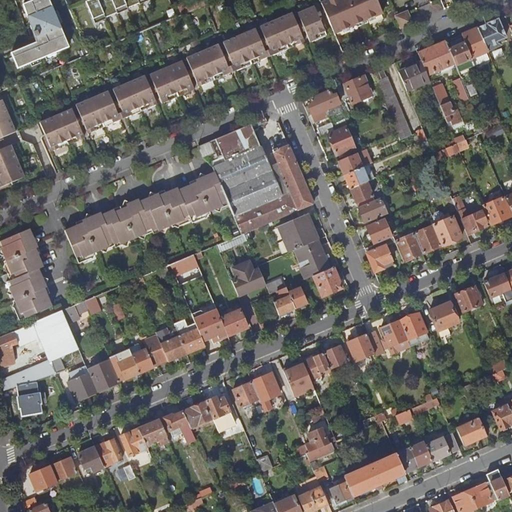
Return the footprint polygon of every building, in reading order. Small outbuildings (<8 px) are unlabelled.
[(38,40),(10,52),(18,70),(70,48),(49,0),(31,0),(32,1),(23,4),(38,40)] [(139,1),(140,0),(92,0),(85,3),(93,20),(103,16),(105,19),(117,14),(115,11),(126,6),(128,9),(140,4),(139,1)] [(191,0),(178,6),(182,15),(205,5),(203,0),(191,0)] [(328,0),(321,3),(334,34),(366,21),(382,14),(376,0),(328,0)] [(298,14),(310,43),(326,36),(314,7),(298,14)] [(393,13),(400,29),(413,23),(409,12),(408,10),(397,14),(396,12),(393,13)] [(260,27),(272,56),(304,43),(292,14),(260,27)] [(476,29),(487,53),(497,48),(495,44),(506,39),(497,20),(476,29)] [(223,43),(235,72),(268,58),(255,29),(223,43)] [(461,36),(471,60),(487,54),(487,53),(476,29),(461,36)] [(445,43),(454,65),(462,85),(469,101),(471,105),(479,102),(469,76),(470,76),(468,71),(474,68),(471,60),(461,36),(445,43)] [(417,54),(421,64),(427,77),(454,65),(445,43),(417,54)] [(186,58),(199,87),(231,74),(218,45),(186,58)] [(150,76),(162,104),(195,90),(183,62),(150,76)] [(398,73),(406,92),(429,82),(427,77),(421,64),(398,73)] [(113,90),(125,118),(157,105),(145,76),(113,90)] [(336,89),(341,100),(348,97),(352,105),(372,97),(367,86),(364,87),(361,78),(336,89)] [(386,110),(398,137),(400,142),(411,137),(386,78),(375,83),(386,110)] [(431,86),(447,125),(451,123),(452,126),(461,122),(456,111),(453,113),(440,82),(431,86)] [(455,88),(462,104),(469,101),(462,85),(455,88)] [(76,105),(88,134),(120,120),(108,91),(76,105)] [(308,107),(312,116),(312,117),(339,105),(335,96),(331,97),(329,92),(310,100),(312,105),(308,107)] [(0,100),(0,139),(15,132),(2,100),(0,100)] [(40,123),(52,151),(84,138),(72,109),(40,123)] [(479,124),(483,134),(499,127),(495,117),(479,124)] [(319,129),(322,137),(352,124),(349,118),(332,125),(331,123),(319,129)] [(216,143),(224,162),(260,147),(252,129),(259,126),(260,128),(267,125),(265,119),(210,143),(215,154),(209,156),(212,163),(218,160),(212,145),(216,143)] [(452,126),(454,131),(463,127),(461,122),(452,126)] [(478,136),(481,143),(505,133),(502,126),(499,127),(483,134),(478,136)] [(327,136),(336,157),(354,149),(345,128),(327,136)] [(416,134),(420,144),(426,141),(422,130),(416,133),(416,134)] [(454,141),(455,145),(465,141),(466,141),(464,136),(453,140),(454,141)] [(426,141),(420,144),(419,144),(415,146),(417,150),(421,149),(420,147),(427,143),(426,141)] [(465,141),(455,145),(458,151),(459,152),(461,151),(460,149),(467,146),(465,141)] [(204,145),(209,157),(211,163),(212,163),(209,156),(215,154),(210,143),(204,145)] [(421,149),(425,158),(432,155),(427,143),(420,147),(421,149)] [(0,149),(0,187),(24,177),(11,145),(0,149)] [(198,148),(203,159),(209,157),(204,145),(198,148)] [(436,154),(438,158),(446,154),(447,155),(458,151),(455,145),(449,148),(436,154)] [(216,173),(215,173),(221,186),(239,228),(240,228),(243,235),(244,235),(313,205),(288,147),(274,154),(278,163),(269,167),(260,148),(214,167),(216,173)] [(356,155),(338,162),(344,176),(362,169),(356,155)] [(344,176),(350,190),(366,183),(374,180),(368,166),(362,169),(344,176)] [(215,173),(215,172),(201,178),(202,181),(177,191),(177,189),(152,199),(151,197),(139,202),(138,200),(126,206),(127,208),(115,213),(114,211),(102,216),(101,214),(88,219),(89,221),(64,231),(76,258),(80,256),(81,259),(88,256),(90,253),(106,246),(106,244),(111,242),(112,244),(117,242),(118,243),(144,232),(144,231),(149,229),(150,231),(156,229),(156,230),(173,223),(177,225),(184,222),(183,219),(188,217),(189,218),(194,216),(195,219),(202,216),(203,212),(221,205),(221,203),(227,201),(221,187),(221,186),(215,173)] [(350,190),(358,209),(369,204),(367,200),(372,198),(366,183),(350,190)] [(489,201),(488,203),(481,206),(482,208),(503,199),(500,192),(490,196),(489,198),(489,201)] [(456,211),(467,236),(474,233),(474,234),(483,230),(481,227),(486,225),(481,213),(469,218),(459,197),(451,200),(456,211)] [(442,202),(447,215),(456,211),(451,200),(450,198),(442,202)] [(482,208),(490,227),(511,218),(503,199),(482,208)] [(358,209),(364,224),(386,215),(379,200),(369,204),(358,209)] [(278,228),(284,242),(285,241),(291,253),(295,251),(317,242),(312,229),(311,229),(305,217),(278,228)] [(432,228),(440,248),(461,239),(452,219),(432,227),(432,228)] [(366,228),(373,246),(391,239),(383,220),(366,228)] [(413,236),(422,256),(440,248),(432,228),(413,236)] [(7,267),(11,275),(13,273),(16,279),(10,281),(12,286),(11,287),(18,304),(17,307),(20,314),(23,313),(25,318),(52,307),(41,282),(43,281),(38,269),(42,267),(32,243),(34,242),(29,230),(1,242),(3,247),(2,247),(9,263),(7,267)] [(406,236),(399,238),(400,241),(395,243),(404,263),(422,256),(413,236),(407,238),(406,236)] [(364,250),(374,274),(383,270),(393,265),(385,248),(395,243),(393,238),(391,239),(373,246),(364,250)] [(295,251),(301,266),(299,267),(305,281),(313,277),(329,270),(317,242),(295,251)] [(171,266),(174,274),(179,286),(185,283),(181,274),(197,267),(198,266),(193,256),(171,266)] [(237,279),(232,281),(238,297),(265,286),(259,270),(253,273),(249,263),(233,270),(237,279)] [(155,273),(158,281),(174,274),(171,266),(155,273)] [(181,274),(185,283),(201,277),(197,267),(181,274)] [(313,277),(321,298),(341,290),(333,269),(329,270),(313,277)] [(484,284),(490,299),(510,290),(504,276),(484,284)] [(133,282),(136,288),(145,284),(143,278),(133,282)] [(265,286),(269,296),(276,293),(285,289),(281,279),(265,286)] [(455,297),(463,315),(482,306),(474,288),(455,297)] [(276,293),(280,301),(273,304),(279,319),(287,316),(286,313),(294,310),(288,295),(285,289),(276,293)] [(288,295),(294,310),(306,305),(299,290),(288,295)] [(85,301),(89,310),(91,316),(100,312),(94,298),(85,301)] [(62,311),(68,324),(80,318),(79,315),(89,310),(85,301),(62,311)] [(111,306),(118,321),(127,317),(121,302),(111,306)] [(429,313),(438,334),(458,325),(450,305),(429,313)] [(62,311),(13,332),(19,345),(41,336),(51,361),(60,357),(78,349),(68,324),(62,311)] [(240,311),(220,319),(228,338),(247,329),(240,311)] [(399,323),(407,341),(410,348),(428,340),(426,334),(418,315),(399,323)] [(175,330),(186,355),(204,347),(199,334),(195,324),(186,328),(183,321),(173,325),(175,330)] [(381,331),(385,341),(388,349),(391,348),(397,345),(407,341),(399,323),(381,331)] [(156,335),(167,363),(186,355),(175,330),(168,333),(166,329),(155,334),(156,335)] [(0,337),(0,368),(0,370),(14,364),(10,337),(13,336),(12,332),(0,337)] [(367,336),(375,356),(376,358),(384,354),(375,333),(367,336)] [(144,341),(147,348),(144,350),(145,351),(141,352),(132,356),(140,374),(167,363),(156,335),(144,341)] [(348,344),(356,364),(358,363),(362,361),(375,356),(367,336),(348,344)] [(397,345),(400,352),(410,348),(407,341),(397,345)] [(129,347),(129,349),(132,356),(141,352),(137,344),(136,342),(129,345),(130,347),(129,347)] [(391,348),(394,355),(400,352),(397,345),(391,348)] [(323,354),(330,370),(350,361),(344,346),(323,354)] [(129,349),(109,358),(110,361),(120,383),(140,374),(132,356),(129,349)] [(412,354),(425,383),(432,380),(420,350),(412,354)] [(313,359),(319,375),(327,371),(328,373),(330,372),(330,370),(323,354),(316,357),(313,359)] [(51,361),(56,374),(65,370),(60,357),(51,361)] [(303,365),(311,385),(314,383),(313,381),(320,377),(319,375),(313,359),(305,362),(302,363),(303,365)] [(51,361),(2,381),(4,391),(17,387),(36,381),(56,374),(51,361)] [(87,370),(89,374),(97,392),(120,383),(110,361),(87,370)] [(282,371),(283,373),(303,365),(302,363),(282,371)] [(502,363),(492,367),(495,375),(501,372),(506,370),(502,363)] [(313,388),(311,385),(303,365),(283,373),(284,373),(293,396),(313,388)] [(493,376),(497,384),(505,380),(501,372),(495,375),(493,376)] [(68,383),(76,401),(97,392),(89,374),(68,383)] [(251,383),(259,401),(261,407),(264,413),(272,410),(268,401),(280,396),(271,375),(251,383)] [(480,381),(483,390),(497,384),(493,376),(488,378),(480,381)] [(18,399),(20,409),(21,409),(22,417),(32,415),(36,414),(41,414),(39,405),(41,405),(39,395),(38,395),(36,381),(17,387),(19,398),(18,399)] [(233,391),(240,409),(259,401),(251,383),(233,391)] [(464,388),(469,399),(476,396),(472,385),(464,388)] [(313,388),(293,396),(294,399),(314,391),(313,388)] [(444,391),(430,396),(432,402),(437,400),(446,396),(444,391)] [(205,402),(213,420),(229,413),(227,409),(233,406),(229,396),(217,401),(216,398),(205,402)] [(427,404),(429,410),(439,405),(437,400),(432,402),(427,404)] [(183,414),(191,432),(199,428),(198,426),(211,420),(203,403),(183,412),(183,414)] [(418,407),(421,413),(429,410),(427,404),(418,407)] [(503,408),(492,414),(500,432),(509,428),(509,426),(511,424),(511,417),(509,410),(506,405),(503,406),(503,408)] [(409,411),(411,417),(421,413),(418,407),(409,411)] [(390,413),(393,418),(395,417),(400,415),(398,409),(390,413)] [(395,417),(399,426),(412,420),(411,417),(409,411),(400,415),(395,417)] [(159,422),(165,434),(168,432),(179,427),(182,434),(187,445),(195,441),(191,432),(183,414),(173,418),(172,416),(164,420),(159,422)] [(374,418),(377,425),(381,423),(386,421),(383,414),(374,418)] [(478,420),(456,430),(464,447),(486,438),(478,420)] [(159,421),(138,429),(147,449),(158,444),(159,446),(169,442),(165,434),(159,422),(159,421)] [(356,433),(346,438),(336,442),(331,444),(333,448),(383,427),(381,423),(377,425),(365,430),(356,433)] [(354,429),(356,433),(365,430),(363,425),(354,429)] [(179,427),(168,432),(172,439),(182,434),(179,427)] [(120,437),(129,457),(147,449),(138,429),(120,437)] [(354,429),(344,433),(346,438),(356,433),(354,429)] [(307,437),(310,444),(305,446),(308,454),(305,455),(308,462),(334,451),(333,448),(331,444),(336,442),(334,439),(327,442),(322,430),(312,434),(312,435),(307,437)] [(334,439),(336,442),(346,438),(344,433),(333,437),(334,439)] [(445,438),(451,454),(459,451),(452,435),(445,438)] [(95,448),(104,468),(122,460),(113,440),(95,448)] [(423,444),(431,463),(449,455),(442,440),(429,445),(427,446),(425,442),(423,444)] [(423,444),(409,449),(418,469),(431,463),(423,444)] [(305,446),(294,451),(297,458),(305,455),(308,454),(305,446)] [(78,455),(84,469),(89,467),(92,473),(104,468),(95,448),(78,455)] [(409,449),(395,456),(404,475),(418,469),(409,449)] [(395,456),(344,478),(346,483),(352,498),(375,488),(376,491),(382,489),(380,485),(404,475),(395,456)] [(257,461),(262,473),(270,470),(273,468),(267,457),(257,461)] [(52,466),(59,481),(77,473),(70,458),(52,466)] [(310,465),(313,472),(318,470),(314,463),(310,465)] [(30,475),(37,492),(58,483),(51,466),(30,475)] [(124,469),(129,481),(136,478),(130,466),(124,469)] [(313,472),(316,479),(318,485),(328,481),(322,468),(318,470),(313,472)] [(259,474),(262,481),(273,476),(270,470),(262,473),(259,474)] [(490,482),(498,500),(510,495),(498,470),(487,475),(490,482)] [(84,486),(87,491),(92,503),(100,500),(90,479),(83,483),(84,486)] [(305,484),(316,511),(327,506),(318,485),(316,479),(304,484),(305,484)] [(245,486),(249,493),(258,489),(255,482),(245,486)] [(469,491),(477,509),(498,500),(490,482),(469,491)] [(330,490),(336,505),(352,498),(346,483),(330,490)] [(293,489),(303,511),(313,511),(316,511),(305,484),(293,489)] [(74,491),(76,496),(87,491),(84,486),(74,491)] [(197,493),(198,494),(195,495),(197,500),(201,499),(212,494),(209,488),(197,493)] [(454,497),(454,499),(449,501),(454,511),(470,511),(477,509),(469,491),(454,497)] [(273,505),(275,511),(299,511),(292,497),(273,505)] [(23,503),(24,511),(38,506),(35,498),(23,503)] [(172,505),(174,510),(188,504),(186,499),(172,505)] [(190,503),(194,511),(204,507),(201,499),(197,500),(195,501),(190,503)] [(431,509),(431,511),(454,511),(449,501),(431,509)] [(249,511),(248,511),(275,511),(273,505),(271,502),(249,511)]
